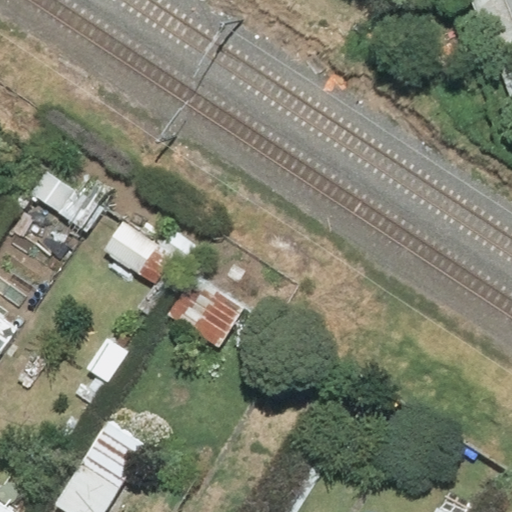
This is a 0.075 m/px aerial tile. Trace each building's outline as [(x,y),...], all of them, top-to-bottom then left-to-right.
[(511,0),(468,0),(451,8),(508,134),(511,131),(511,0)] [(102,192),(57,163),(31,204),(76,233),(102,192)] [(174,247),(124,214),(99,251),(149,284),(174,247)] [(244,307),(187,273),(164,311),(221,345),(244,307)] [(0,355),(18,330),(0,317),(0,355)] [(109,511),(151,446),(107,418),(47,511),(109,511)] [(0,511),(16,511),(19,508),(0,496),(0,511)]
